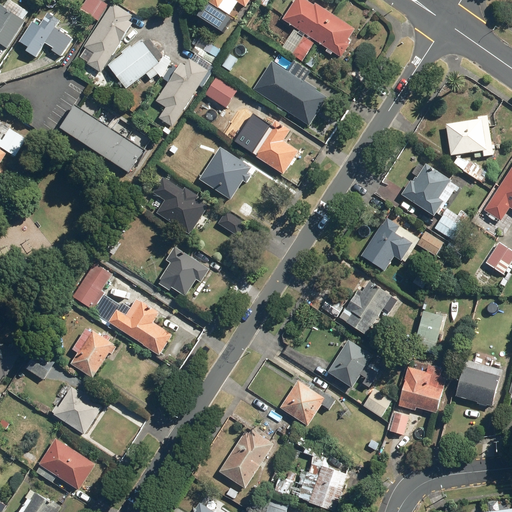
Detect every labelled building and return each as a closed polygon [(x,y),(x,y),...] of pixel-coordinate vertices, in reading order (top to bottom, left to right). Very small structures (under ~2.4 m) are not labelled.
[(99,21),(109,5),(100,0),(89,0),(83,11),(99,21)] [(209,0),(200,15),(225,31),(234,18),(231,15),(240,2),(248,8),(253,0),(209,0)] [(308,0),(298,0),(285,20),(344,58),(355,42),(352,40),(358,30),(318,4),(317,5),(308,0)] [(28,22),(0,3),(0,43),(9,50),(28,22)] [(135,16),(114,3),(86,47),(96,54),(88,68),(101,76),(135,24),(132,21),(135,16)] [(35,21),(22,42),(30,48),(28,52),(38,58),(47,44),(55,49),(54,51),(63,57),(75,40),(57,28),(62,21),(50,14),(42,26),(35,21)] [(141,40),(133,48),(132,46),(125,52),(126,53),(110,66),(127,90),(148,74),(152,80),(160,74),(163,78),(173,62),(165,57),(153,40),(145,43),(141,40)] [(223,51),(211,44),(207,51),(219,58),(223,51)] [(161,119),(174,128),(211,72),(191,59),(187,66),(183,63),(158,102),(168,109),(161,119)] [(253,88),(313,126),(331,98),(271,60),(253,88)] [(217,78),(207,94),(229,108),(239,92),(217,78)] [(79,107),(64,130),(133,175),(148,152),(79,107)] [(479,119),(448,123),(453,155),(475,152),(476,158),(495,155),(489,115),(479,117),(479,119)] [(301,153),(285,142),(293,131),(278,121),(270,132),(259,124),(243,147),(286,176),(301,153)] [(0,168),(9,154),(1,149),(6,142),(0,138),(0,168)] [(233,201),(246,182),(249,184),(254,177),(251,175),(255,169),(223,148),(202,180),(233,201)] [(415,177),(403,194),(435,216),(438,213),(440,214),(459,186),(454,182),(454,181),(428,163),(426,166),(421,163),(413,173),(417,176),(416,178),(415,177)] [(511,169),(486,210),(504,221),(511,208),(511,169)] [(168,201),(159,215),(192,235),(210,206),(200,200),(201,198),(187,189),(186,191),(165,179),(156,194),(168,201)] [(456,241),(471,215),(465,212),(462,216),(448,209),(436,229),(456,241)] [(388,217),(363,256),(386,271),(396,256),(403,261),(404,260),(407,262),(422,239),(388,217)] [(422,241),(419,245),(438,257),(446,243),(428,231),(422,241)] [(511,248),(501,241),(487,263),(505,274),(511,263),(511,248)] [(466,253),(450,243),(446,251),(462,260),(466,253)] [(188,255),(177,248),(168,261),(173,264),(160,284),(172,291),(174,288),(188,297),(198,281),(203,284),(212,270),(195,259),(195,260),(188,256),(188,255)] [(76,298),(96,311),(108,292),(87,279),(76,298)] [(342,318),(368,334),(385,308),(392,313),(400,300),(371,281),(364,291),(361,289),(342,318)] [(111,322),(161,356),(175,335),(156,323),(162,314),(140,299),(131,312),(123,306),(111,322)] [(445,316),(426,311),(416,347),(435,352),(445,316)] [(73,365),(95,379),(111,354),(114,355),(119,348),(117,346),(95,332),(94,333),(88,329),(75,351),(80,354),(73,365)] [(23,356),(0,340),(0,399),(3,395),(0,392),(0,386),(6,377),(8,378),(23,356)] [(350,340),(330,372),(354,388),(362,375),(368,378),(364,384),(371,388),(381,372),(379,371),(381,369),(372,364),(370,366),(369,365),(375,355),(350,340)] [(38,352),(28,367),(45,379),(55,363),(38,352)] [(489,405),(494,406),(504,370),(468,360),(458,396),(479,402),(479,403),(489,406),(489,405)] [(439,413),(449,379),(442,377),(445,369),(430,365),(428,372),(410,367),(406,381),(407,382),(400,405),(417,410),(418,407),(439,413)] [(301,380),(282,408),(310,426),(324,405),(332,410),(338,400),(314,384),(312,387),(301,380)] [(56,415),(87,436),(106,408),(94,400),(95,399),(83,390),(81,392),(74,387),(56,415)] [(377,389),(365,406),(382,417),(394,400),(377,389)] [(397,412),(392,431),(405,435),(410,416),(397,412)] [(221,471),(248,488),(276,444),(254,429),(252,433),(247,430),(221,471)] [(41,464),(43,465),(38,472),(54,483),(59,475),(81,490),(98,465),(59,438),(41,464)] [(312,502),(337,511),(350,475),(325,466),(312,502)] [(60,511),(63,508),(32,489),(27,498),(29,499),(21,511),(60,511)] [(287,511),(290,505),(264,495),(257,511),(287,511)] [(0,511),(3,511),(8,505),(0,499),(0,511)] [(216,511),(202,503),(195,511),(216,511)]
